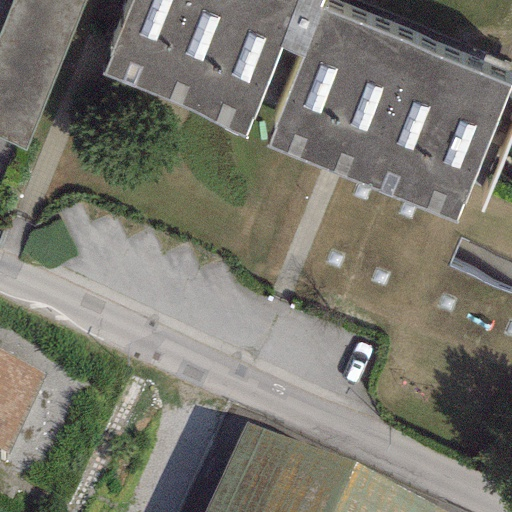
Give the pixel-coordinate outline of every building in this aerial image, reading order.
[(81,0),(11,0),(0,28),(0,139),(22,148),(81,0)] [(130,0),(99,76),(243,135),(278,48),(300,57),(319,11),(323,0),(130,0)] [(300,57),(265,149),(454,222),(508,85),(319,11),(300,57)] [(46,377),(0,354),(0,450),(8,454),(46,377)] [(441,511),(244,424),(203,511),(441,511)]
